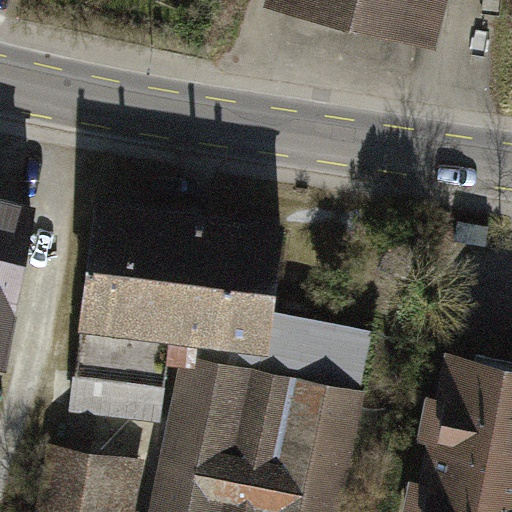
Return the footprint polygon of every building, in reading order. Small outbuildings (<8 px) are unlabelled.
[(440,44),(450,0),(268,0),(268,2),(440,44)] [(37,199),(0,190),(0,360),(0,361),(37,199)] [(286,221),(98,198),(83,326),(271,348),(286,221)] [(511,511),(511,357),(444,346),(411,511),(511,511)] [(337,511),(358,390),(183,357),(153,511),(337,511)] [(78,368),(73,404),(163,417),(168,382),(78,368)] [(128,511),(138,457),(46,444),(33,511),(128,511)]
